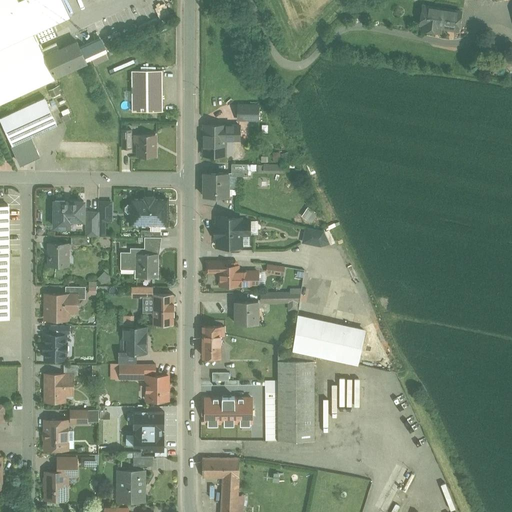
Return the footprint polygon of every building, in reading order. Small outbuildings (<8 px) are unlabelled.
[(0,0),(0,92),(51,69),(46,57),(42,49),(43,48),(42,48),(39,42),(40,41),(39,41),(35,33),(19,0),(0,0)] [(19,0),(35,33),(70,18),(61,0),(19,0)] [(462,12),(429,7),(428,15),(424,15),(423,23),(420,23),(420,24),(423,24),(422,29),(434,31),(435,27),(459,30),(462,12)] [(101,40),(85,47),(81,49),(87,62),(107,53),(101,40)] [(46,57),(51,69),(55,77),(87,62),(81,49),(77,42),(46,57)] [(162,71),(132,71),(132,112),(163,112),(162,71)] [(56,88),(50,91),(53,96),(59,94),(56,88)] [(44,94),(0,114),(0,118),(11,143),(20,162),(40,154),(31,133),(56,122),(44,94)] [(258,105),(238,105),(238,120),(258,120),(258,105)] [(240,126),(204,126),(204,155),(210,155),(212,157),(217,157),(219,155),(225,155),(225,140),(240,140),(240,126)] [(130,130),(122,130),(122,149),(131,149),(130,130)] [(155,135),(134,135),(134,142),(138,142),(137,157),(155,157),(155,135)] [(247,164),(231,164),(231,176),(247,176),(247,164)] [(228,173),(204,173),(204,197),(229,197),(229,189),(226,189),(226,174),(228,174),(228,173)] [(154,196),(145,196),(145,199),(132,199),(132,204),(128,204),(125,206),(125,210),(128,213),(135,213),(134,222),(140,222),(140,225),(152,225),(152,222),(165,222),(165,224),(166,224),(167,199),(154,199),(154,196)] [(0,257),(8,258),(8,201),(0,201),(0,257)] [(65,201),(55,201),(54,227),(64,227),(65,220),(84,220),(84,201),(83,201),(83,203),(65,202),(65,201)] [(112,202),(99,202),(99,212),(99,236),(105,236),(105,220),(111,220),(112,202)] [(99,212),(87,212),(87,236),(99,236),(99,212)] [(240,218),(228,218),(228,216),(217,216),(217,225),(215,225),(215,238),(217,238),(217,246),(232,246),(232,250),(240,249),(240,246),(242,246),(242,234),(249,234),(249,221),(240,221),(240,218)] [(324,231),(306,227),(303,242),(321,246),(330,243),(324,231)] [(150,237),(145,237),(145,249),(159,249),(160,237),(150,237)] [(68,243),(49,243),(49,265),(65,265),(65,249),(68,249),(68,243)] [(153,254),(139,253),(139,248),(131,248),(131,252),(123,252),(122,262),(127,262),(127,268),(137,268),(137,277),(158,277),(158,268),(156,268),(156,257),(153,254)] [(8,258),(0,257),(0,318),(8,318),(8,258)] [(221,262),(207,262),(207,272),(220,272),(220,267),(221,267),(221,262)] [(284,266),(268,264),(267,272),(283,274),(284,266)] [(258,272),(238,272),(238,266),(236,266),(221,267),(220,267),(220,272),(221,274),(219,274),(219,279),(221,279),(221,285),(238,285),(258,284),(258,272)] [(86,286),(66,286),(66,294),(77,294),(77,298),(85,299),(86,286)] [(278,293),(261,294),(261,301),(258,301),(258,302),(278,301),(278,293)] [(301,293),(278,293),(278,301),(288,301),(288,309),(298,310),(301,293)] [(66,294),(46,294),(45,319),(68,319),(68,306),(77,306),(77,298),(77,294),(66,294)] [(174,294),(153,295),(153,324),(173,324),(173,302),(175,303),(175,297),(174,297),(174,294)] [(258,301),(236,301),(236,324),(258,323),(258,302),(258,301)] [(352,326),(298,314),(293,350),(335,360),(342,330),(351,332),(352,326)] [(69,325),(51,325),(51,333),(61,333),(68,333),(69,325)] [(225,326),(203,326),(203,356),(220,356),(220,351),(223,351),(223,342),(221,342),(220,336),(225,335),(225,326)] [(351,332),(342,330),(335,360),(358,365),(365,335),(361,334),(363,329),(352,326),(351,332)] [(145,327),(135,327),(135,328),(123,328),(123,352),(126,352),(126,353),(135,353),(144,353),(144,335),(145,335),(145,327)] [(61,333),(52,333),(52,335),(46,335),(45,343),(44,343),(44,350),(45,350),(45,359),(52,359),(59,359),(65,359),(66,351),(67,351),(69,349),(69,345),(67,343),(66,343),(66,335),(61,335),(61,333)] [(314,356),(278,348),(278,441),(314,441),(314,356)] [(135,353),(126,353),(126,352),(123,352),(120,352),(119,364),(136,364),(135,353)] [(78,364),(64,364),(64,374),(73,374),(74,374),(74,375),(78,375),(78,364)] [(136,364),(119,364),(119,379),(144,379),(144,373),(144,364),(136,364)] [(156,364),(144,364),(144,373),(156,373),(156,364)] [(229,372),(213,373),(213,381),(229,381),(229,372)] [(64,374),(45,374),(45,390),(47,390),(47,401),(64,401),(64,387),(74,387),(74,375),(73,374),(64,374)] [(168,376),(147,376),(147,400),(156,400),(157,402),(159,400),(168,400),(168,376)] [(278,439),(277,392),(266,392),(266,439),(278,439)] [(222,398),(205,398),(205,422),(208,422),(208,425),(250,425),(250,422),(251,422),(251,398),(234,398),(234,396),(222,396),(222,398)] [(87,409),(71,409),(71,422),(87,422),(87,409)] [(68,420),(46,420),(46,430),(44,431),(44,437),(46,439),(46,448),(48,448),(50,449),(54,449),(56,448),(65,448),(65,430),(68,430),(68,420)] [(76,457),(58,457),(58,471),(66,471),(66,472),(76,472),(76,457)] [(239,458),(202,458),(202,476),(222,477),(239,477),(239,458)] [(144,470),(118,470),(118,488),(122,488),(122,498),(127,498),(127,500),(143,500),(143,485),(144,485),(144,470)] [(58,471),(46,471),(46,483),(44,484),(44,488),(46,490),(46,498),(66,498),(67,497),(68,495),(68,489),(66,488),(66,472),(66,471),(58,471)] [(237,511),(239,477),(222,477),(220,511),(237,511)]
